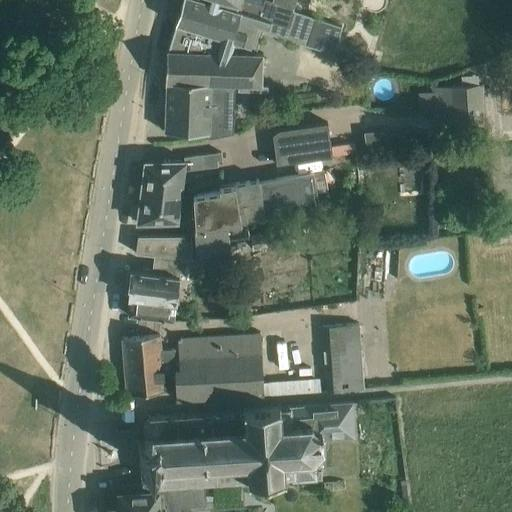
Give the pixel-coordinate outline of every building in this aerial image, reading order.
[(250,45),(257,23),(267,26),(269,19),(235,10),(216,4),(217,0),(181,0),(174,22),(250,45)] [(217,0),(216,4),(235,10),(269,19),(279,23),(287,25),(292,8),(266,0),(217,0)] [(314,16),(293,10),(288,25),(309,32),(306,43),(332,51),(340,24),(314,16)] [(262,53),(255,52),(246,52),(248,45),(174,22),(169,38),(166,50),(164,81),(166,81),(166,84),(218,87),(218,83),(238,84),(238,89),(268,90),(268,85),(262,84),(262,53)] [(218,83),(218,87),(166,84),(165,130),(208,132),(208,137),(234,133),(235,119),(232,119),(233,89),(238,89),(238,84),(218,83)] [(434,88),(436,119),(454,118),(454,119),(484,116),(482,83),(452,85),(452,86),(434,88)] [(276,163),(332,155),(328,122),(283,129),(272,133),(276,163)] [(182,191),(185,169),(210,165),(210,163),(217,162),(217,159),(222,158),(221,150),(184,156),(184,159),(144,159),(140,191),(158,193),(159,186),(164,187),(164,190),(180,192),(182,191)] [(318,209),(316,194),(316,191),(327,189),(324,172),(259,181),(259,179),(220,185),(220,189),(196,193),(193,197),(196,248),(195,248),(196,258),(197,258),(221,255),(230,253),(229,247),(245,245),(243,234),(248,234),(245,220),(318,209)] [(179,216),(182,191),(180,192),(164,190),(164,187),(159,186),(158,193),(140,191),(139,202),(135,204),(133,215),(134,215),(137,218),(136,220),(175,219),(179,216)] [(250,232),(252,251),(269,249),(267,230),(250,232)] [(191,257),(191,248),(191,234),(138,234),(135,252),(154,254),(151,271),(131,268),(130,269),(126,273),(125,281),(129,285),(128,286),(130,287),(128,296),(130,296),(128,314),(148,316),(174,319),(180,270),(184,271),(186,257),(191,257)] [(323,324),(326,377),(327,390),(363,387),(362,367),(360,322),(323,324)] [(327,390),(326,377),(264,381),(260,330),(180,337),(180,347),(163,348),(162,333),(142,335),(122,336),(127,393),(176,389),(177,390),(177,399),(327,390)] [(356,434),(354,420),(353,400),(311,404),(287,405),(287,407),(279,407),(279,406),(281,405),(279,403),(277,405),(245,407),(243,406),(242,407),(244,409),(244,410),(229,411),(229,409),(156,414),(156,416),(151,416),(150,414),(148,415),(149,417),(145,421),(144,420),(143,422),(145,423),(145,428),(143,429),(144,431),(146,430),(149,433),(147,433),(144,436),(144,440),(141,440),(139,438),(137,440),(139,442),(140,458),(138,461),(141,463),(142,460),(146,460),(146,464),(149,467),(151,467),(149,470),(147,469),(146,471),(148,472),(149,477),(141,482),(203,480),(213,479),(214,481),(215,481),(215,479),(230,478),(231,480),(233,480),(233,478),(249,477),(247,480),(249,482),(251,478),(284,476),(284,479),(292,479),(292,480),(296,480),(296,478),(313,477),(313,478),(321,477),(321,470),(315,471),(314,461),(315,461),(315,455),(313,455),(322,446),(324,447),(325,444),(322,443),(322,437),(356,434)] [(205,503),(203,480),(141,482),(121,483),(122,492),(119,492),(120,507),(109,507),(104,511),(189,511),(189,504),(205,503)]
